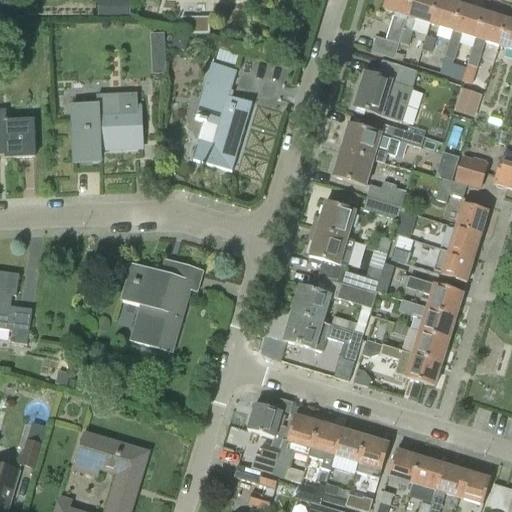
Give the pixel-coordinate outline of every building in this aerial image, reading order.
[(393,63),(398,46),(402,32),(406,20),(412,0),(386,0),(383,13),(394,16),(385,43),(375,40),(370,55),(393,63)] [(437,1),(434,0),(412,0),(406,20),(429,27),(437,1)] [(98,1),(98,20),(108,20),(108,1),(98,1)] [(452,34),(458,14),(460,8),(437,1),(429,27),(452,34)] [(461,37),(475,42),(484,16),(460,8),(458,14),(452,34),(448,45),(458,48),(461,37)] [(498,49),(506,23),(484,16),(475,42),(471,52),(481,55),(484,45),(498,49)] [(180,36),(190,36),(190,20),(180,20),(180,36)] [(511,24),(506,23),(498,49),(511,53),(511,24)] [(412,35),(402,32),(398,46),(407,49),(412,35)] [(166,34),(153,35),(154,52),(167,51),(166,34)] [(186,52),(189,39),(174,35),(171,49),(186,52)] [(430,55),(434,41),(426,38),(421,52),(430,55)] [(458,48),(448,45),(443,60),(453,63),(458,48)] [(219,50),(217,60),(235,64),(238,54),(219,50)] [(476,70),(481,55),(471,52),(466,67),(476,70)] [(364,76),(353,111),(401,126),(417,75),(381,64),(376,80),(364,76)] [(231,174),(252,105),(229,98),(236,72),(212,65),(195,122),(218,128),(212,147),(199,143),(193,163),(231,174)] [(462,92),(455,114),(472,120),(480,98),(462,92)] [(97,108),(72,109),(74,165),(100,164),(99,151),(137,149),(136,123),(140,122),(139,109),(138,109),(137,97),(97,98),(97,108)] [(5,160),(35,159),(33,123),(7,124),(7,122),(4,122),(4,113),(0,113),(0,155),(5,155),(5,160)] [(348,127),(340,154),(384,167),(387,157),(394,159),(398,145),(419,151),(422,140),(383,128),(380,137),(348,127)] [(384,167),(340,154),(333,179),(365,189),(373,164),(384,167)] [(455,184),(480,192),(487,169),(462,161),(455,184)] [(511,193),(511,165),(501,162),(493,187),(511,193)] [(462,202),(463,201),(466,189),(442,182),(435,203),(446,206),(449,198),(462,202)] [(370,189),(366,201),(400,211),(405,195),(395,192),(396,190),(382,186),(380,193),(370,189)] [(400,211),(366,201),(362,214),(396,224),(400,211)] [(347,242),(348,242),(355,215),(325,206),(316,233),(347,242)] [(463,207),(455,231),(481,239),(488,215),(463,207)] [(397,226),(393,236),(409,241),(412,230),(397,226)] [(440,252),(474,262),(481,239),(455,231),(448,254),(440,252)] [(354,244),(348,242),(347,242),(316,233),(308,260),(322,264),(317,280),(340,287),(365,294),(375,297),(379,284),(369,281),(365,280),(344,274),(345,270),(346,270),(354,244)] [(376,250),(387,254),(390,244),(379,241),(376,250)] [(374,251),(365,280),(369,281),(379,284),(383,267),(387,255),(374,251)] [(390,263),(407,268),(410,256),(394,251),(390,263)] [(466,286),(474,262),(440,252),(433,274),(441,277),(441,278),(466,286)] [(196,293),(202,274),(165,263),(161,277),(131,268),(121,301),(141,307),(130,342),(168,354),(187,291),(196,293)] [(384,267),(382,276),(391,279),(393,270),(384,267)] [(27,347),(32,312),(6,308),(7,298),(15,299),(19,277),(0,273),(0,332),(11,334),(10,345),(27,347)] [(314,279),(310,294),(330,299),(336,301),(340,287),(317,280),(314,279)] [(405,291),(430,299),(426,311),(455,320),(463,297),(433,288),(409,280),(405,291)] [(330,329),(350,335),(353,336),(362,338),(375,297),(365,294),(340,287),(336,301),(361,309),(356,327),(333,320),(330,329)] [(299,290),(291,317),(321,326),(330,299),(310,294),(299,290)] [(419,334),(448,343),(455,320),(426,311),(401,304),(398,315),(423,323),(419,334)] [(329,329),(321,326),(291,317),(283,344),(321,356),(329,329)] [(404,340),(407,331),(382,323),(379,333),(404,340)] [(412,357),(441,366),(448,343),(419,334),(412,356),(412,357)] [(353,336),(350,335),(342,362),(355,365),(363,339),(362,338),(353,336)] [(365,345),(361,358),(369,360),(378,357),(381,348),(381,347),(366,342),(365,345)] [(434,390),(441,366),(412,357),(412,356),(381,347),(381,348),(378,357),(397,363),(393,377),(434,390)] [(66,389),(68,377),(58,375),(55,387),(66,389)] [(274,442),(282,416),(255,408),(247,434),(274,442)] [(308,459),(310,452),(318,427),(294,420),(287,444),(282,443),(280,452),(278,459),(272,478),(283,482),(287,470),(289,471),(293,455),(308,459)] [(32,425),(26,444),(40,448),(45,429),(32,425)] [(330,474),(334,459),(335,456),(341,434),(318,427),(310,452),(323,456),(319,470),(330,474)] [(357,466),(359,460),(365,441),(341,434),(335,456),(334,459),(357,466)] [(130,511),(147,455),(83,436),(72,472),(97,480),(99,472),(116,477),(105,511),(68,511),(71,504),(59,500),(55,511),(130,511)] [(365,441),(359,460),(357,466),(355,475),(379,482),(389,448),(365,441)] [(33,471),(40,448),(26,444),(20,467),(33,471)] [(255,457),(250,473),(261,476),(262,476),(272,479),(272,478),(278,459),(280,452),(263,447),(259,459),(255,457)] [(388,479),(412,487),(420,461),(395,454),(388,479)] [(435,494),(443,468),(420,461),(412,487),(435,494)] [(458,500),(464,483),(466,475),(443,468),(435,494),(431,508),(429,511),(440,511),(445,496),(458,500)] [(0,511),(7,511),(18,475),(0,469),(0,511)] [(257,488),(261,476),(250,473),(237,469),(233,481),(257,488)] [(466,475),(464,483),(458,500),(482,508),(490,483),(466,475)] [(278,481),(272,479),(262,476),(258,488),(274,493),(278,481)] [(301,487),(296,502),(314,507),(319,508),(321,503),(324,494),(301,487)] [(324,494),(321,503),(344,509),(349,495),(326,488),(324,494)] [(485,511),(497,511),(504,491),(493,488),(485,511)] [(509,511),(511,505),(511,493),(504,491),(497,511),(509,511)] [(389,508),(393,496),(384,493),(380,505),(389,508)] [(258,511),(259,507),(262,500),(253,497),(249,508),(258,511)] [(262,500),(259,507),(258,511),(261,511),(268,511),(271,502),(262,500)] [(369,511),(372,503),(362,500),(358,511),(369,511)]
